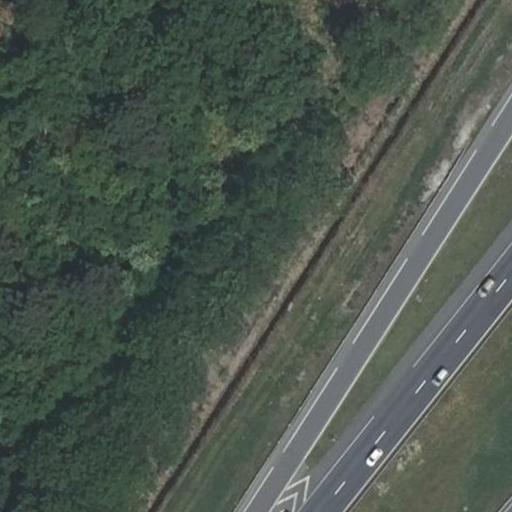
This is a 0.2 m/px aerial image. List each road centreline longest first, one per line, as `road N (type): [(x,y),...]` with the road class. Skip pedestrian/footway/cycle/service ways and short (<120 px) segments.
road 1 (motorway): [(511,119),(256,511)]
road 2 (motorway): [(511,275),(324,511)]
